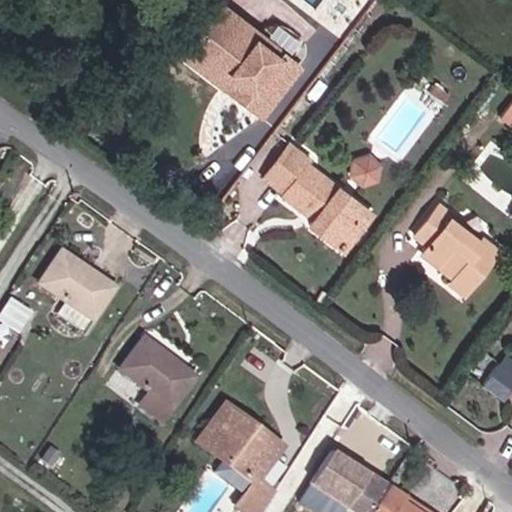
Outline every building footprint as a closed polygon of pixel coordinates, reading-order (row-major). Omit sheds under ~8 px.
[(251,49),(257,40),(207,1),(201,10),(251,49)] [(243,117),(286,62),(257,40),(251,49),(201,10),(176,43),(226,81),(215,94),(243,117)] [(165,55),(215,94),(226,81),(176,43),(165,55)] [(511,123),(511,97),(502,120),(511,123)] [(318,248),(348,210),(294,167),(298,163),(274,144),(247,178),(269,197),(266,200),(284,215),(290,208),(305,221),(295,231),(318,248)] [(434,280),(450,294),(486,245),(469,233),(464,240),(433,217),(438,211),(424,199),(397,233),(412,245),(405,253),(419,264),(425,257),(442,271),(434,280)] [(84,311),(108,277),(57,241),(33,273),(57,291),(48,303),(73,322),(82,309),(84,311)] [(0,314),(16,326),(31,305),(7,289),(0,299),(0,314)] [(117,420),(140,434),(188,371),(138,334),(117,363),(136,377),(144,383),(117,420)] [(487,354),(510,371),(511,368),(511,355),(496,343),(487,354)] [(469,379),(492,396),(510,371),(487,354),(469,379)] [(107,415),(117,420),(144,383),(136,377),(107,415)] [(190,427),(241,473),(260,446),(231,422),(237,416),(214,396),(190,427)] [(302,479),(351,511),(355,511),(377,480),(326,445),(302,479)] [(225,495),(244,511),(245,511),(261,489),(241,473),(225,495)] [(425,511),(377,480),(355,511),(425,511)]
